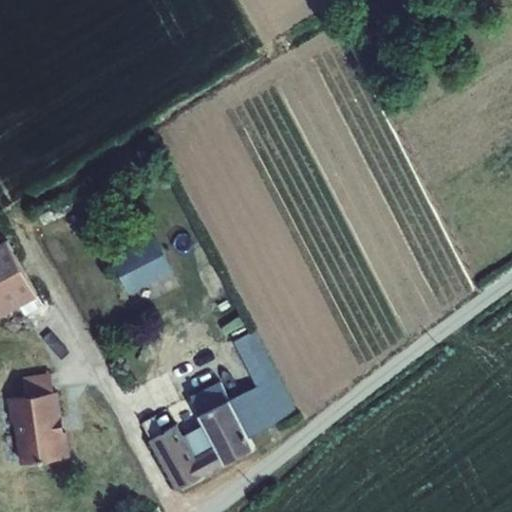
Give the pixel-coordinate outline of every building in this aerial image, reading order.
[(61,218),(77,246),(107,229),(91,201),(61,218)] [(11,257),(0,263),(0,334),(42,311),(11,257)] [(171,423),(146,436),(183,504),(258,462),(253,452),(298,426),(255,343),(235,353),(259,398),(232,412),(223,395),(203,406),(211,423),(203,427),(210,441),(188,454),(171,423)] [(26,394),(29,413),(57,408),(54,389),(26,394)] [(20,437),(27,480),(73,473),(69,448),(65,449),(63,435),(65,435),(60,407),(57,408),(29,413),(14,415),(17,438),(20,437)]
